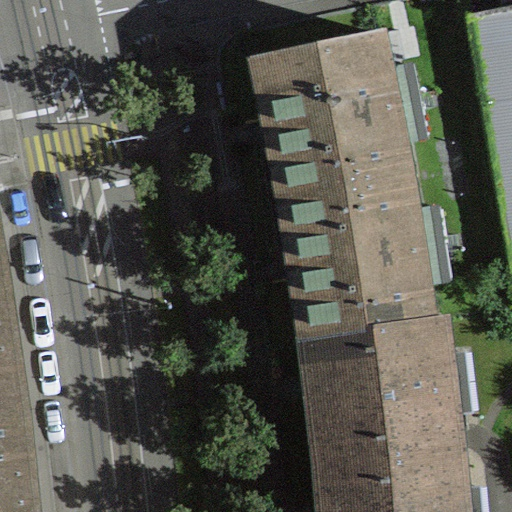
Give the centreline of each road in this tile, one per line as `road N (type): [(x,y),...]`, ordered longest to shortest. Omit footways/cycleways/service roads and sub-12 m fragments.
road 1 (secondary): [(39,24),(68,148),(119,511)]
road 2 (residential): [(39,24),(187,1)]
